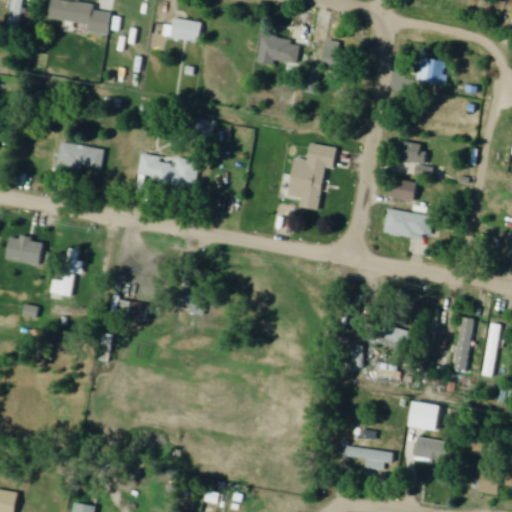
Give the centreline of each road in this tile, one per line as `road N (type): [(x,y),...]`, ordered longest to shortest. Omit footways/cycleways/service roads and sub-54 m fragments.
road 1 (residential): [(511,284),(0,194)]
road 2 (residential): [(348,256),(385,75),(386,0)]
